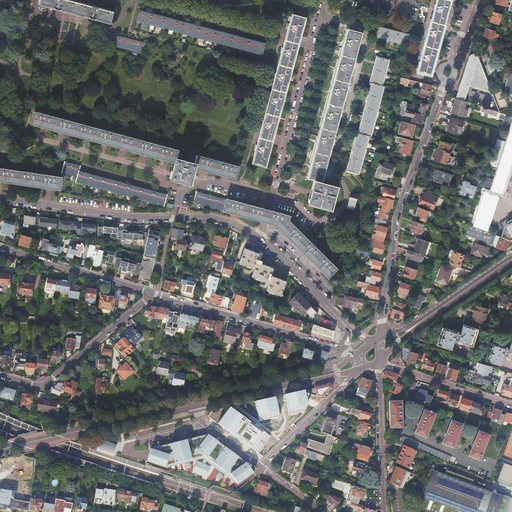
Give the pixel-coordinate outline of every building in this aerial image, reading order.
[(79,13),(81,3),(71,0),(39,0),(39,3),(40,4),(40,3),(54,6),(53,7),(60,9),(60,8),(79,13)] [(430,29),(428,29),(428,31),(426,34),(428,35),(423,53),(422,53),(421,55),(419,58),(420,59),(422,59),(419,68),(418,70),(430,73),(431,71),(447,11),(449,0),(437,0),(436,5),(435,4),(433,10),(435,10),(430,29)] [(511,0),(496,0),(496,3),(506,6),(507,5),(510,5),(509,10),(511,10),(511,0)] [(111,10),(87,4),(85,15),(88,15),(88,16),(95,18),(95,17),(109,21),(108,21),(109,22),(112,10),(111,10)] [(142,10),(140,21),(155,24),(157,14),(142,10)] [(495,12),(493,12),(490,21),(498,24),(502,15),(495,12)] [(155,24),(162,26),(164,16),(157,14),(155,24)] [(282,47),(282,48),(282,51),(281,53),(283,53),(278,72),(275,71),(275,75),(275,77),(276,77),(271,96),(269,96),(269,100),(268,102),(269,102),(265,121),(263,120),(263,122),(261,126),(263,126),(260,136),(258,145),(256,144),(256,148),(255,150),(257,150),(254,162),(265,165),(295,51),(298,41),(302,26),(304,18),(293,15),(291,23),(289,23),(289,25),(287,28),(289,29),(286,38),(284,48),(282,47)] [(164,16),(162,26),(181,31),(181,32),(263,54),(266,43),(164,16)] [(378,26),(375,36),(406,44),(409,34),(397,31),(378,26)] [(486,28),(483,36),(493,40),(493,38),(498,39),(499,38),(497,37),(498,34),(495,33),(496,31),(486,28)] [(133,50),(136,40),(129,38),(128,42),(117,40),(118,35),(101,31),(101,30),(100,30),(97,42),(98,42),(98,41),(133,50)] [(344,49),(340,62),(340,63),(339,62),(338,65),(337,68),(339,68),(334,87),(332,87),(332,89),(330,92),(332,93),(327,111),(326,111),(325,113),(324,116),(326,117),(321,136),(319,135),(319,137),(317,141),(319,141),(314,160),(313,159),(312,162),(311,165),(313,166),(310,177),(315,178),(309,202),(330,208),(336,187),(320,183),(321,180),(352,65),(356,52),(361,33),(349,30),(347,36),(347,38),(345,38),(345,40),(343,43),(345,44),(344,49)] [(136,40),(133,50),(144,53),(146,43),(136,40)] [(450,58),(454,49),(447,47),(444,55),(450,58)] [(469,57),(458,89),(467,92),(469,86),(490,93),(489,89),(490,88),(489,85),(479,59),(478,61),(478,60),(478,57),(480,52),(479,51),(471,55),(470,55),(470,56),(469,56),(469,57)] [(377,58),(374,70),(371,83),(372,83),(370,93),(367,104),(365,113),(362,122),(361,128),(359,133),(358,133),(357,133),(350,159),(347,171),(351,172),(357,174),(367,136),(369,136),(377,108),(383,86),(381,85),(384,73),(387,60),(388,60),(378,57),(377,58)] [(419,86),(420,82),(401,77),(400,83),(408,85),(408,83),(419,86)] [(431,85),(428,84),(422,83),(421,88),(419,88),(418,92),(420,93),(419,96),(424,97),(426,93),(429,94),(431,85)] [(456,98),(464,101),(464,100),(458,98),(457,98),(457,97),(456,96),(457,96),(457,95),(457,94),(458,94),(459,94),(466,96),(467,92),(458,89),(456,98)] [(456,98),(453,107),(467,112),(467,111),(464,109),(464,108),(466,101),(464,101),(456,98)] [(412,112),(413,107),(415,103),(408,101),(404,115),(413,117),(412,121),(421,123),(423,115),(418,114),(415,113),(413,113),(412,112)] [(423,115),(426,105),(421,103),(418,114),(423,115)] [(467,112),(453,107),(451,113),(465,118),(467,112)] [(112,144),(115,134),(111,133),(111,132),(110,132),(109,131),(108,131),(107,131),(105,130),(104,130),(103,130),(103,129),(102,129),(102,130),(90,127),(91,126),(88,126),(87,125),(85,125),(84,125),(83,124),(82,124),(82,125),(71,122),(70,125),(64,124),(65,120),(64,119),(63,119),(62,119),(61,118),(61,119),(50,116),(50,115),(49,115),(48,115),(47,115),(46,115),(45,114),(44,114),(43,114),(42,113),(41,113),(41,114),(35,112),(34,112),(34,113),(35,113),(32,123),(31,122),(31,123),(32,123),(112,144)] [(470,225),(470,226),(484,231),(494,200),(488,199),(491,190),(500,193),(502,194),(511,161),(511,116),(507,115),(505,114),(503,123),(501,127),(510,130),(506,142),(497,139),(494,150),(489,165),(498,168),(494,180),(485,177),(484,181),(489,183),(487,189),(486,192),(481,190),(476,207),(472,219),(470,225)] [(450,120),(447,131),(455,134),(457,128),(461,129),(463,124),(450,120)] [(415,125),(402,121),(398,133),(403,135),(403,133),(412,135),(415,125)] [(112,144),(175,161),(174,163),(175,163),(171,177),(189,182),(193,168),(194,168),(194,166),(235,177),(238,167),(232,165),(232,164),(230,164),(228,163),(227,163),(226,163),(224,162),(223,162),(223,163),(211,160),(212,158),(210,158),(208,158),(206,157),(204,157),(203,156),(202,157),(196,156),(195,159),(193,159),(193,158),(180,154),(180,155),(177,154),(178,151),(172,149),(172,148),(171,148),(170,148),(168,147),(166,147),(164,146),(163,146),(163,147),(152,144),(152,142),(151,142),(149,142),(148,142),(146,141),(144,140),(143,140),(143,141),(131,138),(132,137),(130,137),(128,136),(126,136),(124,135),(123,134),(122,136),(115,134),(112,144)] [(403,138),(397,136),(395,141),(401,143),(399,152),(410,155),(413,141),(403,138)] [(440,141),(438,148),(450,152),(452,153),(454,145),(440,141)] [(450,152),(438,148),(434,160),(446,164),(446,163),(446,164),(447,163),(450,164),(452,157),(448,156),(450,152)] [(102,188),(104,178),(79,171),(80,165),(80,166),(65,162),(65,161),(62,173),(62,172),(77,176),(75,182),(76,182),(76,181),(102,188)] [(383,164),(379,163),(374,177),(380,179),(385,180),(386,176),(387,177),(388,174),(390,174),(390,173),(393,174),(395,167),(392,167),(393,165),(383,162),(383,164)] [(0,180),(59,188),(59,189),(60,189),(60,188),(59,188),(61,178),(61,177),(60,178),(55,177),(55,176),(54,176),(53,176),(51,175),(50,175),(49,175),(48,175),(47,175),(46,174),(45,174),(45,175),(34,174),(34,173),(33,173),(32,173),(31,172),(30,172),(29,172),(28,172),(27,172),(26,172),(26,171),(25,171),(24,172),(13,171),(13,170),(12,170),(11,170),(10,170),(9,169),(8,169),(7,169),(6,169),(5,169),(4,169),(4,168),(3,169),(0,168),(0,180)] [(451,179),(452,175),(431,168),(430,172),(438,175),(451,179)] [(450,182),(451,179),(438,175),(430,172),(427,179),(447,186),(449,181),(450,182)] [(104,178),(102,188),(164,205),(167,195),(104,178)] [(463,179),(462,183),(477,189),(478,186),(470,183),(471,182),(463,179)] [(477,189),(462,183),(461,184),(459,185),(459,187),(460,189),(458,194),(466,197),(467,193),(474,195),(477,189)] [(382,197),(393,200),(396,191),(383,187),(381,193),(383,193),(382,197)] [(484,231),(488,232),(500,193),(491,190),(488,199),(494,200),(484,231)] [(194,202),(224,210),(227,200),(196,192),(194,202)] [(421,198),(419,204),(433,209),(437,197),(425,192),(422,199),(421,198)] [(391,208),(393,200),(382,197),(380,197),(379,201),(383,202),(382,205),(383,206),(382,209),(387,210),(389,211),(390,208),(391,208)] [(275,211),(274,211),(274,212),(267,210),(262,209),(263,208),(261,208),(259,207),(258,207),(256,206),(255,206),(254,205),(253,205),(253,206),(242,203),(242,202),(241,202),(239,202),(238,202),(237,201),(235,201),(234,200),(233,200),(233,201),(227,199),(227,200),(224,210),(265,221),(272,223),(273,223),(274,223),(275,224),(276,225),(328,276),(336,268),(331,264),(332,263),(331,263),(330,262),(330,261),(329,260),(328,259),(327,258),(326,257),(325,257),(316,249),(317,248),(316,247),(314,246),(313,245),(312,244),(311,243),(310,242),(301,234),(302,233),(301,233),(300,231),(298,230),(297,228),(295,227),(295,228),(287,220),(289,216),(283,214),(283,213),(282,213),(281,213),(280,213),(278,212),(277,212),(276,212),(275,211)] [(429,211),(417,207),(414,215),(421,217),(420,219),(425,221),(429,211)] [(376,223),(385,225),(389,211),(387,210),(382,209),(380,208),(376,223)] [(33,218),(32,231),(46,233),(47,220),(33,218)] [(511,219),(507,222),(507,224),(504,226),(500,237),(511,241),(511,238),(511,237),(511,219)] [(4,220),(0,232),(11,235),(15,223),(4,220)] [(55,221),(54,234),(68,236),(69,223),(55,221)] [(413,221),(410,228),(411,229),(410,231),(418,234),(422,224),(413,221)] [(376,238),(384,240),(387,228),(378,225),(376,231),(374,230),(372,237),(376,238)] [(469,226),(467,230),(488,237),(511,246),(511,241),(500,237),(500,236),(499,238),(486,233),(469,226)] [(186,246),(187,240),(184,240),(185,233),(183,233),(183,230),(173,228),(171,239),(177,240),(175,249),(185,251),(186,246)] [(116,240),(117,234),(77,229),(76,236),(116,240)] [(160,232),(149,230),(147,237),(146,245),(139,279),(151,281),(160,232)] [(488,237),(467,230),(466,234),(485,241),(507,249),(511,246),(488,237)] [(146,245),(147,237),(136,236),(136,234),(127,233),(126,242),(146,245)] [(190,247),(203,250),(205,238),(200,237),(201,236),(192,234),(190,247)] [(485,241),(466,234),(465,236),(475,239),(486,243),(496,247),(505,250),(507,249),(485,241)] [(21,235),(18,244),(28,247),(30,240),(32,241),(32,239),(31,238),(21,235)] [(225,251),(228,238),(216,235),(214,244),(224,247),(223,250),(225,251)] [(49,240),(43,238),(41,246),(45,248),(44,251),(50,253),(50,254),(58,256),(58,255),(59,252),(62,253),(62,251),(63,247),(61,246),(48,243),(49,240)] [(383,244),(384,240),(376,238),(375,243),(372,242),(370,247),(373,248),(373,251),(382,254),(384,244),(383,244)] [(423,256),(424,256),(426,257),(431,243),(419,238),(414,252),(423,256)] [(82,243),(81,245),(77,244),(76,248),(69,245),(68,248),(65,257),(73,259),(74,255),(80,257),(82,257),(84,250),(84,249),(84,248),(84,247),(84,246),(84,245),(83,245),(83,244),(82,243)] [(485,247),(474,243),(470,253),(481,257),(485,247)] [(100,247),(89,245),(86,257),(95,259),(93,265),(99,267),(100,266),(103,252),(99,250),(100,247)] [(236,261),(232,276),(250,283),(252,276),(266,282),(265,284),(268,285),(266,290),(281,295),(286,281),(272,275),(271,277),(270,276),(273,268),(261,263),(262,261),(260,260),(260,259),(257,258),(259,253),(245,247),(239,262),(236,261)] [(368,252),(351,247),(350,250),(356,252),(355,253),(367,256),(368,252)] [(407,255),(406,258),(421,263),(423,256),(414,252),(407,250),(406,254),(407,255)] [(103,251),(103,252),(100,266),(106,268),(106,265),(112,267),(114,254),(103,251)] [(212,251),(210,261),(215,262),(216,258),(217,259),(218,257),(222,258),(223,253),(212,251)] [(450,259),(449,264),(459,268),(460,264),(461,261),(462,261),(464,255),(453,251),(450,259)] [(370,268),(379,271),(382,261),(373,259),(369,258),(368,262),(367,261),(367,264),(368,264),(371,265),(370,268)] [(223,262),(221,271),(231,274),(233,264),(223,262)] [(125,265),(123,275),(131,277),(133,268),(125,265)] [(406,267),(403,276),(413,279),(416,270),(406,267)] [(450,273),(440,269),(436,281),(447,284),(450,273)] [(366,280),(365,282),(368,283),(370,284),(370,283),(376,284),(377,280),(379,281),(381,273),(370,270),(369,274),(367,273),(366,280)] [(0,274),(0,284),(9,285),(9,282),(13,282),(13,275),(0,274)] [(215,293),(219,278),(215,277),(212,276),(207,291),(212,293),(210,301),(220,304),(223,296),(215,293)] [(56,289),(57,280),(47,279),(45,287),(46,287),(44,295),(45,295),(51,296),(52,289),(56,289)] [(62,281),(57,280),(56,289),(56,290),(61,291),(60,294),(68,295),(69,291),(70,284),(70,282),(67,282),(67,281),(62,281)] [(166,280),(164,288),(170,290),(170,288),(174,289),(175,283),(166,280)] [(368,283),(365,282),(359,281),(357,285),(363,287),(364,286),(366,287),(365,289),(367,289),(365,294),(376,297),(379,287),(368,285),(368,283)] [(405,300),(407,294),(410,285),(401,282),(398,291),(399,292),(398,297),(402,298),(402,299),(405,300)] [(17,287),(17,291),(18,292),(20,292),(20,293),(32,295),(33,290),(31,289),(32,285),(22,284),(21,287),(19,287),(17,287)] [(81,286),(70,284),(69,291),(68,295),(68,297),(78,298),(80,287),(81,287),(81,286)] [(424,286),(413,306),(419,308),(423,301),(424,301),(429,288),(425,287),(424,286)] [(95,303),(97,290),(87,288),(86,293),(86,294),(85,302),(95,303)] [(298,293),(289,302),(301,314),(310,305),(298,293)] [(246,297),(237,294),(235,300),(235,299),(232,310),(241,313),(246,297)] [(126,296),(120,295),(119,299),(118,306),(124,307),(125,303),(127,303),(128,298),(126,297),(126,296)] [(509,298),(505,296),(501,295),(498,304),(504,306),(510,308),(511,303),(508,301),(509,298)] [(113,306),(118,306),(119,299),(101,296),(99,307),(112,309),(113,306)] [(344,298),(338,297),(336,304),(348,307),(349,303),(355,305),(355,307),(361,308),(363,299),(358,297),(357,297),(357,298),(345,296),(344,298)] [(159,308),(161,301),(155,299),(131,319),(136,325),(133,327),(154,332),(157,319),(159,308)] [(395,302),(395,303),(396,304),(395,307),(398,308),(397,309),(401,310),(402,309),(404,310),(405,310),(405,309),(406,306),(409,307),(412,308),(412,306),(402,304),(395,302)] [(490,309),(491,307),(482,304),(481,307),(476,305),(472,319),(474,320),(483,323),(488,309),(490,309)] [(306,311),(313,318),(319,312),(311,305),(306,311)] [(159,308),(157,319),(162,320),(162,322),(166,323),(169,310),(159,308)] [(402,311),(393,309),(390,317),(399,319),(400,318),(402,311)] [(177,322),(179,315),(177,314),(175,314),(175,311),(170,310),(170,311),(166,330),(170,331),(174,334),(176,327),(172,326),(173,322),(177,322)] [(185,329),(186,324),(188,316),(180,314),(179,322),(177,327),(185,329)] [(276,314),(273,324),(299,331),(301,321),(276,314)] [(511,317),(506,315),(502,327),(511,330),(511,317)] [(35,325),(36,318),(24,316),(24,319),(23,322),(30,324),(35,325)] [(188,316),(186,324),(195,325),(196,317),(188,316)] [(320,317),(318,324),(328,328),(331,321),(320,317)] [(136,325),(131,319),(128,322),(132,325),(133,327),(136,325)] [(202,319),(198,331),(203,333),(205,326),(214,329),(216,322),(211,321),(210,321),(202,319)] [(222,322),(217,321),(214,333),(219,335),(222,322)] [(442,327),(436,344),(451,349),(454,339),(458,340),(457,342),(472,346),(478,329),(463,324),(460,334),(458,333),(459,331),(457,331),(456,332),(442,327)] [(142,337),(133,327),(132,325),(121,334),(130,344),(131,346),(141,337),(141,338),(142,337)] [(330,329),(318,325),(317,325),(314,333),(331,338),(333,330),(330,329)] [(226,327),(224,336),(223,342),(234,344),(237,345),(241,330),(237,328),(236,330),(226,327)] [(81,332),(76,331),(67,330),(67,334),(71,335),(71,334),(77,335),(76,338),(81,339),(81,332)] [(252,350),(254,343),(250,342),(251,338),(248,338),(249,335),(244,333),(241,341),(242,342),(241,347),(252,350)] [(260,335),(256,347),(272,351),(272,352),(275,343),(274,343),(274,344),(271,343),(272,339),(260,335)] [(67,338),(67,339),(66,347),(66,348),(74,349),(75,339),(67,338)] [(127,355),(134,349),(131,346),(130,344),(130,345),(123,338),(117,343),(114,345),(120,352),(125,357),(127,355)] [(491,342),(485,360),(500,365),(503,355),(506,356),(506,357),(511,359),(511,339),(511,340),(509,349),(507,349),(507,347),(505,346),(505,347),(491,342)] [(281,343),(278,353),(287,356),(291,343),(286,342),(285,345),(281,343)] [(53,348),(52,357),(52,360),(51,362),(56,362),(57,361),(59,361),(60,353),(58,352),(58,349),(53,348)] [(304,348),(301,357),(311,360),(312,357),(313,354),(312,354),(313,351),(309,350),(309,349),(306,348),(305,348),(304,348)] [(210,349),(207,361),(213,363),(213,365),(217,366),(221,352),(210,349)] [(322,352),(319,361),(324,360),(328,353),(322,351),(322,352)] [(409,351),(406,360),(414,363),(416,357),(418,357),(419,354),(409,351)] [(10,360),(9,367),(13,367),(13,363),(15,363),(14,368),(25,369),(26,363),(26,360),(27,354),(14,353),(14,355),(10,355),(10,360)] [(427,354),(423,353),(421,360),(423,361),(422,366),(432,370),(435,360),(428,357),(427,360),(425,360),(427,354)] [(37,360),(37,364),(36,368),(46,369),(47,366),(51,366),(51,362),(52,360),(52,357),(38,355),(37,360)] [(0,356),(0,358),(0,365),(8,366),(9,357),(0,356)] [(448,367),(450,362),(447,361),(445,366),(437,363),(435,370),(445,374),(448,367)] [(126,362),(117,370),(124,379),(133,371),(126,362)] [(172,385),(182,387),(183,387),(184,387),(186,375),(183,374),(175,373),(176,371),(176,370),(169,368),(170,364),(159,362),(157,374),(167,376),(166,379),(173,380),(172,385)] [(26,363),(25,369),(25,372),(33,373),(34,367),(36,368),(37,364),(26,363)] [(458,371),(448,367),(445,374),(445,376),(455,380),(458,371)] [(475,371),(470,369),(466,380),(474,383),(474,381),(482,383),(482,382),(489,384),(491,377),(475,371)] [(383,373),(383,378),(392,382),(395,383),(398,375),(386,371),(383,373)] [(102,378),(98,378),(96,393),(101,394),(102,390),(105,391),(106,384),(101,384),(102,378)] [(366,396),(371,382),(362,378),(359,387),(359,388),(358,388),(355,395),(357,395),(357,394),(366,398),(367,397),(366,397),(366,396)] [(63,385),(60,384),(60,388),(72,394),(70,400),(77,402),(81,392),(75,389),(77,383),(76,383),(77,381),(74,380),(73,381),(72,381),(71,384),(65,381),(63,385)] [(395,383),(392,382),(388,391),(398,395),(402,385),(395,383)] [(60,388),(60,384),(58,384),(56,386),(55,389),(53,389),(52,390),(51,393),(59,395),(60,388)] [(304,390),(305,392),(306,392),(315,395),(321,397),(332,387),(331,384),(315,387),(304,390)] [(505,384),(502,394),(511,397),(511,394),(511,386),(511,384),(509,384),(509,385),(505,384)] [(3,387),(0,395),(0,396),(13,401),(16,391),(3,387)] [(427,392),(415,388),(414,390),(413,394),(416,396),(415,398),(417,398),(416,403),(421,405),(423,401),(426,402),(426,399),(430,401),(432,397),(426,394),(427,392)] [(304,390),(285,395),(289,414),(304,411),(308,404),(305,392),(304,390)] [(447,393),(439,390),(437,396),(445,399),(445,398),(447,399),(448,396),(446,396),(447,393)] [(32,395),(22,394),(21,402),(21,405),(25,405),(25,402),(32,403),(33,397),(32,395)] [(275,397),(254,402),(258,415),(264,420),(279,416),(275,397)] [(37,410),(54,412),(55,402),(39,399),(37,410)] [(459,409),(469,412),(469,411),(472,402),(462,399),(459,409)] [(401,401),(389,401),(390,428),(402,428),(401,401)] [(480,405),(472,402),(469,411),(479,415),(481,408),(479,407),(480,405)] [(250,422),(230,407),(218,423),(258,453),(270,437),(263,432),(262,433),(250,424),(250,422)] [(369,414),(360,411),(351,408),(349,413),(358,416),(357,419),(365,421),(365,422),(366,422),(367,418),(368,418),(369,414)] [(498,421),(501,422),(503,415),(500,414),(501,412),(494,409),(491,418),(498,421)] [(424,410),(415,433),(426,437),(435,414),(431,413),(431,412),(429,411),(429,412),(424,410)] [(0,418),(1,419),(12,424),(24,428),(35,433),(43,431),(43,430),(42,430),(33,427),(25,424),(17,420),(10,417),(6,416),(0,412),(0,418)] [(326,417),(321,432),(328,434),(327,435),(330,436),(335,420),(326,417)] [(279,440),(292,427),(286,421),(273,435),(279,440)] [(370,424),(360,421),(360,423),(359,426),(358,426),(357,429),(358,429),(356,434),(360,435),(360,436),(365,438),(366,437),(367,433),(367,432),(367,431),(365,431),(366,429),(367,430),(368,430),(368,429),(369,429),(370,426),(369,426),(370,424)] [(451,421),(442,444),(453,448),(462,425),(451,421)] [(0,435),(8,439),(17,437),(11,434),(0,429),(0,435)] [(478,431),(469,456),(480,461),(482,454),(489,436),(478,431)] [(158,447),(151,449),(148,461),(163,466),(165,467),(180,462),(188,460),(191,459),(190,454),(200,452),(203,455),(217,465),(222,468),(227,472),(232,476),(236,481),(238,484),(253,473),(247,466),(246,463),(235,455),(228,450),(214,440),(208,435),(199,437),(188,440),(173,443),(170,444),(162,446),(158,447)] [(309,439),(307,444),(305,450),(323,455),(328,457),(333,441),(334,437),(330,436),(327,435),(324,444),(309,439)] [(436,458),(448,463),(451,457),(402,436),(401,438),(397,436),(395,440),(411,447),(431,456),(436,458)] [(89,452),(90,448),(70,441),(62,443),(89,452)] [(99,443),(97,450),(99,450),(113,455),(114,450),(116,446),(102,442),(99,443)] [(307,444),(301,442),(300,448),(297,447),(295,452),(304,454),(304,453),(304,452),(305,450),(307,444)] [(367,461),(370,448),(354,443),(353,446),(352,447),(351,448),(352,450),(354,451),(355,450),(359,451),(359,453),(358,453),(357,456),(358,457),(357,458),(367,461)] [(406,457),(412,460),(415,451),(403,446),(400,454),(406,457)] [(99,465),(43,447),(35,449),(35,450),(38,450),(55,456),(67,460),(85,466),(97,470),(99,465)] [(317,454),(305,450),(304,452),(307,453),(307,454),(308,455),(307,458),(315,460),(317,454)] [(408,468),(412,460),(406,457),(400,454),(396,463),(408,468)] [(301,462),(300,461),(286,457),(282,470),(292,473),(294,468),(298,469),(299,468),(301,462)] [(197,460),(193,471),(208,476),(212,465),(197,460)] [(365,463),(358,461),(357,465),(353,464),(352,470),(351,474),(360,477),(362,472),(363,472),(364,468),(364,467),(365,463)] [(511,484),(511,465),(505,463),(497,482),(511,487),(511,484)] [(405,472),(406,471),(396,466),(394,471),(396,472),(393,480),(404,484),(409,473),(405,472)] [(507,511),(511,500),(511,498),(511,497),(504,495),(504,493),(486,486),(486,487),(476,483),(475,485),(472,484),(473,480),(446,470),(444,474),(430,468),(420,496),(454,509),(453,511),(507,511)] [(303,470),(301,478),(306,480),(315,483),(318,475),(303,470)] [(0,505),(11,508),(29,511),(30,502),(12,499),(15,481),(0,479),(0,480),(0,505)] [(255,487),(253,492),(265,496),(268,485),(269,485),(269,484),(269,483),(259,480),(257,488),(255,487)] [(402,488),(404,484),(393,480),(391,483),(393,484),(398,487),(402,488)] [(364,487),(354,484),(353,487),(351,486),(346,500),(348,501),(357,504),(359,498),(360,495),(361,495),(364,487)] [(115,491),(104,489),(102,499),(113,501),(115,491)] [(126,491),(119,490),(117,498),(124,500),(126,491)] [(126,491),(124,500),(124,502),(137,504),(138,496),(131,495),(131,492),(126,491)] [(146,496),(147,493),(143,492),(142,497),(140,509),(146,510),(147,510),(147,508),(156,510),(158,504),(154,503),(154,501),(152,501),(152,499),(145,498),(146,496)] [(341,499),(325,494),(325,497),(326,499),(326,500),(335,507),(341,499)] [(73,508),(87,509),(88,497),(74,496),(73,508)] [(30,502),(29,511),(32,511),(33,511),(38,511),(39,505),(41,505),(41,508),(43,508),(44,503),(45,501),(31,499),(30,502)] [(54,511),(70,511),(72,504),(64,502),(64,501),(55,500),(54,505),(53,511),(54,511)] [(44,503),(43,508),(42,511),(53,511),(54,505),(44,503)]
